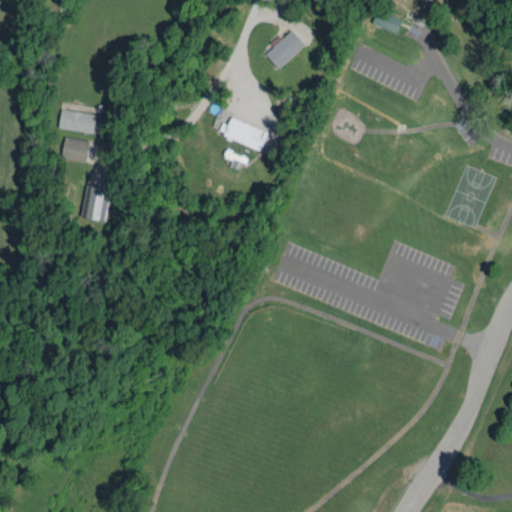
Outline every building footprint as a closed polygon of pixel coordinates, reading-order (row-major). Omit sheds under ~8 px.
[(391,30),(397,16),(373,5),(367,19),(391,30)] [(273,32),(264,40),(268,44),(260,51),(272,64),(300,40),(287,26),(276,35),(273,32)] [(91,109),(55,106),(54,126),(89,129),(91,109)] [(255,147),(263,128),(225,113),(222,121),(217,119),(212,130),(255,147)] [(56,155),(82,158),(84,136),(58,134),(56,155)] [(101,218),(104,185),(79,183),(76,216),(101,218)]
